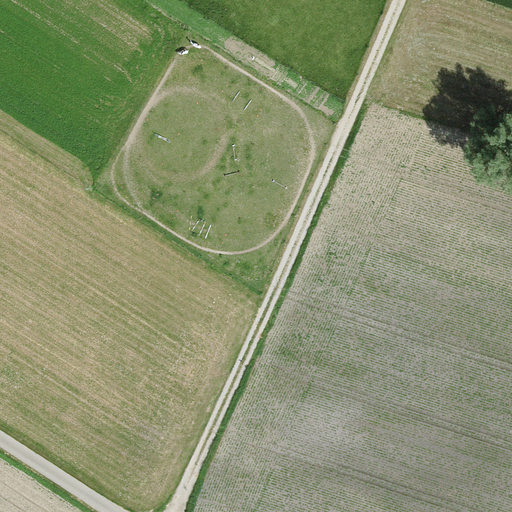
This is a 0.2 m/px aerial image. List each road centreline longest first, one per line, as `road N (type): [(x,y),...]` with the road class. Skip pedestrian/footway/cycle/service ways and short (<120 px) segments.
road 1 (track): [(400,0),(180,511)]
road 2 (track): [(0,435),(119,511)]
